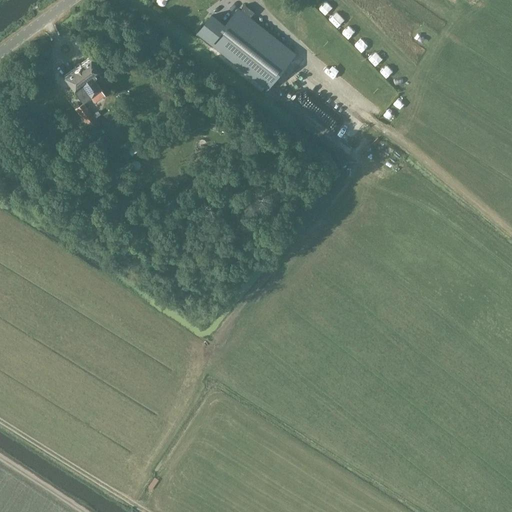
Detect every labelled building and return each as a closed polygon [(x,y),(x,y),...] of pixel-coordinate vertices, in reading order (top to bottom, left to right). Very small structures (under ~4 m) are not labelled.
[(224,25),(211,15),(197,31),(268,87),(294,54),(237,9),(224,25)] [(100,87),(94,79),(101,73),(99,70),(100,69),(91,55),(63,75),(73,89),(82,100),(90,95),(90,94),(94,99),(103,92),(99,88),(100,87)] [(64,79),(60,83),(65,89),(69,86),(64,79)] [(373,107),(377,101),(368,94),(364,100),(373,107)] [(82,101),(73,109),(89,128),(98,121),(82,101)] [(381,113),(385,107),(377,103),(374,108),(381,113)] [(109,172),(108,175),(110,178),(112,180),(115,181),(118,181),(121,179),(122,176),(123,173),(121,170),(119,168),(116,167),(113,167),(110,169),(109,172)]
